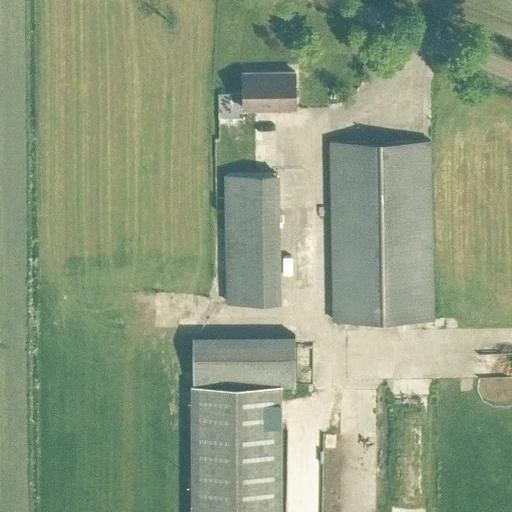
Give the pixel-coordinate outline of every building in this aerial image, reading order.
[(296,69),(243,70),(244,107),(297,106),(296,69)] [(431,138),(331,140),(334,318),(434,316),(431,138)] [(226,173),(227,243),(228,300),(280,299),(278,172),(226,173)] [(135,258),(138,273),(154,270),(151,255),(135,258)] [(189,511),(269,511),(270,382),(294,382),(294,333),(192,332),(192,381),(190,381),(189,511)] [(511,369),(511,350),(476,350),(476,369),(511,369)] [(64,405),(66,421),(81,419),(79,403),(64,405)] [(342,502),(336,502),(336,511),(366,511),(366,473),(342,473),(342,502)] [(284,478),(285,511),(316,511),(314,477),(284,478)]
